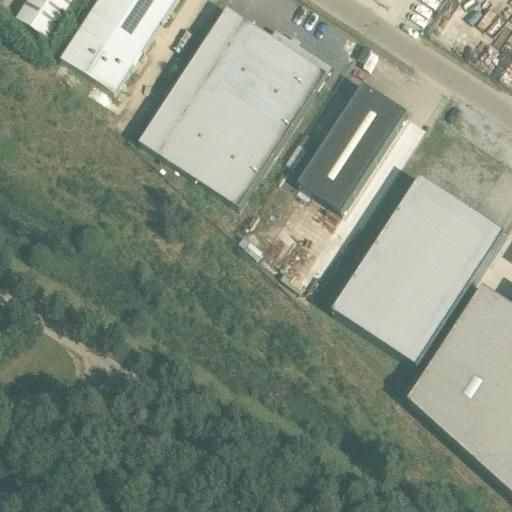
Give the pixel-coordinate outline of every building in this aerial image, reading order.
[(48,44),(70,11),(77,0),(33,0),(18,24),(48,44)] [(105,0),(62,66),(115,100),(180,0),(105,0)] [(271,44),(246,27),(228,16),(142,148),(157,162),(240,216),(334,73),(276,35),(271,44)] [(334,140),(299,193),(342,221),(408,121),(365,93),(360,100),(334,140)] [(338,130),(358,100),(350,94),(330,125),(338,130)] [(422,186),(333,320),(418,376),(506,241),(422,186)] [(511,310),(488,293),(413,414),(511,504),(511,310)]
